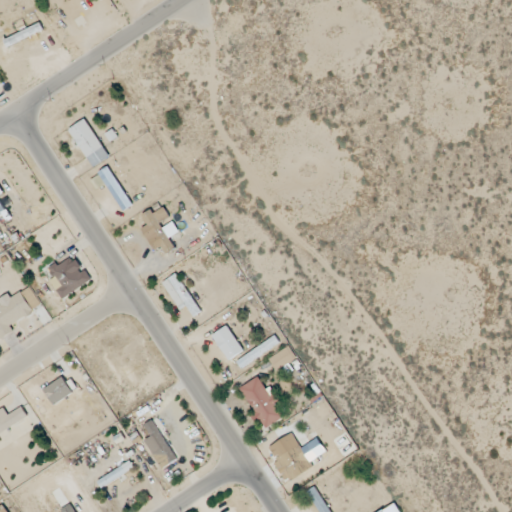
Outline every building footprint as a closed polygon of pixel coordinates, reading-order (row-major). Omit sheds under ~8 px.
[(108,159),(87,120),(70,129),(90,169),(108,159)] [(99,173),(124,212),(133,206),(108,167),(99,173)] [(0,220),(3,225),(11,220),(0,201),(0,220)] [(142,229),(153,252),(163,247),(166,254),(175,249),(169,238),(178,233),(172,221),(171,221),(165,208),(154,213),(152,210),(142,215),(147,227),(142,229)] [(92,281),(84,269),(82,271),(72,256),(49,271),(55,280),(51,283),(62,300),(92,281)] [(163,282),(179,312),(187,307),(193,318),(200,314),(179,274),(163,282)] [(41,307),(29,287),(11,299),(8,294),(0,299),(0,302),(2,305),(0,306),(0,337),(1,340),(14,332),(11,326),(41,307)] [(243,352),(227,326),(212,336),(229,361),(243,352)] [(236,362),(241,369),(280,344),(275,336),(236,362)] [(269,358),(275,371),(297,361),(290,348),(269,358)] [(266,390),(258,377),(240,389),(266,429),(284,417),(275,404),(280,401),(270,387),(266,390)] [(53,406),(73,394),(63,378),(44,390),(53,406)] [(0,410),(0,444),(1,443),(0,440),(0,433),(28,419),(22,408),(7,415),(4,409),(0,410)] [(144,426),(151,437),(144,442),(163,470),(177,460),(152,421),(144,426)] [(317,438),(301,449),(292,434),(267,449),(288,483),(313,467),(310,462),(326,453),(317,438)] [(124,477),(129,487),(139,482),(130,463),(97,480),(101,488),(124,477)] [(330,511),(315,487),(306,493),(318,511),(330,511)]
